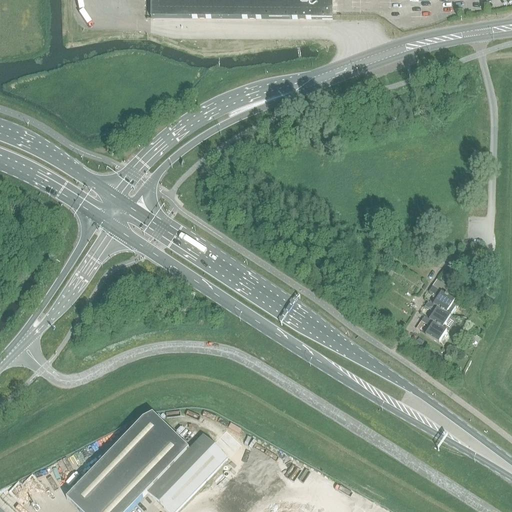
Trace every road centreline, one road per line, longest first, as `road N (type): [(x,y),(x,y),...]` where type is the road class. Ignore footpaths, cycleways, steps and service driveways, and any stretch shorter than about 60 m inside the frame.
road 1 (primary): [(115,227),(367,395),(511,478)]
road 2 (primary): [(511,461),(129,207)]
road 3 (tertiary): [(411,49),(214,107),(173,133),(114,197)]
road 4 (residential): [(407,329),(448,258),(487,252),(495,120),(476,36)]
road 5 (tertiary): [(129,207),(162,167),(217,127),(411,49)]
road 6 (unclassified): [(21,344),(64,302),(115,227)]
road 7 (unclassified): [(100,217),(21,344)]
road 8 (primary): [(114,197),(0,129)]
